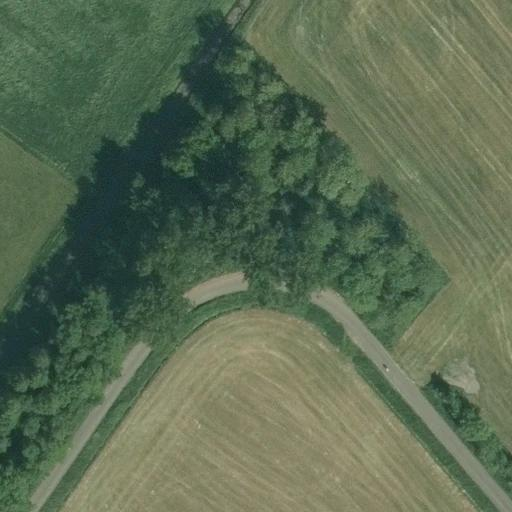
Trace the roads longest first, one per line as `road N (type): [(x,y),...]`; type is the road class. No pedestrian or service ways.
road 1 (unclassified): [(508,511),(338,309),(303,289),(263,284)]
road 2 (unclassified): [(32,511),(160,329),(195,299),(263,284)]
